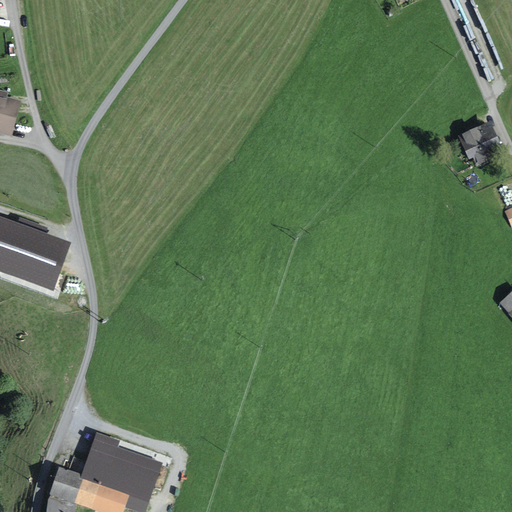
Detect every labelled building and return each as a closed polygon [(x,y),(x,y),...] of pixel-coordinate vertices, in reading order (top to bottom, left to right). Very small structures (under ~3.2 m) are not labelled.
[(3,94),(0,93),(0,129),(8,132),(14,105),(1,102),(3,94)] [(488,131),(459,144),(464,155),(474,151),(479,162),(488,158),(487,155),(496,150),(488,131)] [(53,279),(59,302),(83,297),(77,273),(53,279)] [(511,313),(511,295),(503,304),(511,314),(511,313)] [(83,480),(146,501),(158,464),(111,448),(113,441),(98,436),(83,480)] [(108,511),(118,511),(125,495),(55,471),(48,491),(108,511)]
